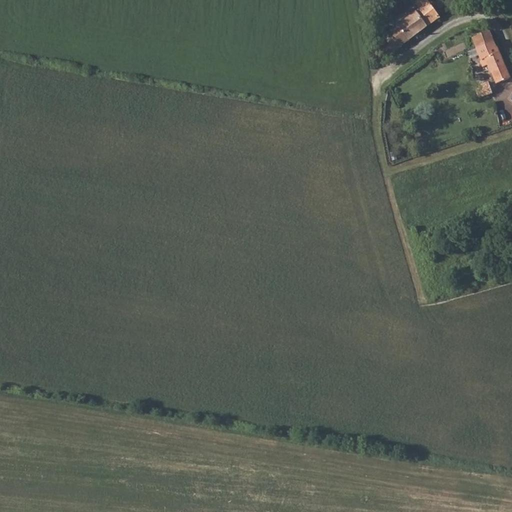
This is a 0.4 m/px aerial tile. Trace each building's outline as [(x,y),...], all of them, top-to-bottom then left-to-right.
[(379,52),(382,58),(439,16),(429,1),(389,30),(385,38),(388,43),(379,52)] [(477,47),(494,41),(489,30),(488,30),(473,36),(477,47)] [(490,70),(504,64),(494,41),(477,47),(481,60),(486,59),(490,70)] [(495,83),(510,78),(504,64),(490,70),(495,83)] [(479,94),(491,90),(488,82),(476,86),(479,94)]
